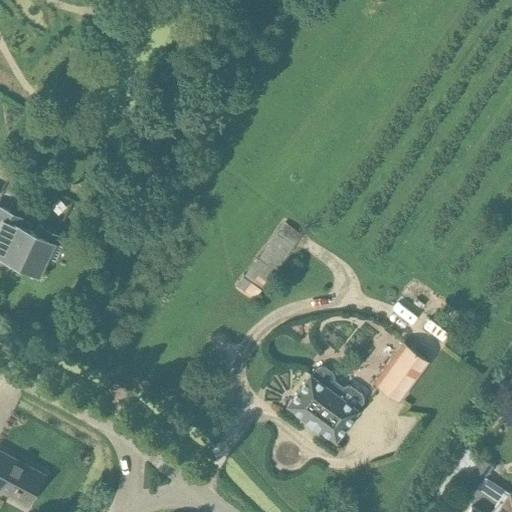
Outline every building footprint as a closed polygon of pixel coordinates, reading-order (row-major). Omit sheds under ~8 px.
[(13,268),(27,274),(30,269),(37,273),(46,256),(55,260),(66,237),(37,223),(33,231),(7,218),(11,211),(0,206),(0,255),(15,263),(13,268)] [(398,400),(427,360),(401,341),(372,382),(398,400)] [(317,428),(334,441),(357,409),(338,396),(344,388),(333,379),(334,376),(332,372),(325,367),(321,366),(316,368),(311,375),(308,374),(285,405),(305,419),(304,420),(316,429),(317,428)] [(511,511),(511,494),(510,493),(509,494),(485,476),(493,465),(463,445),(430,493),(448,505),(466,480),(502,505),(496,511),(480,511),(472,506),(468,511),(511,511)] [(0,488),(28,503),(43,474),(0,451),(0,488)]
